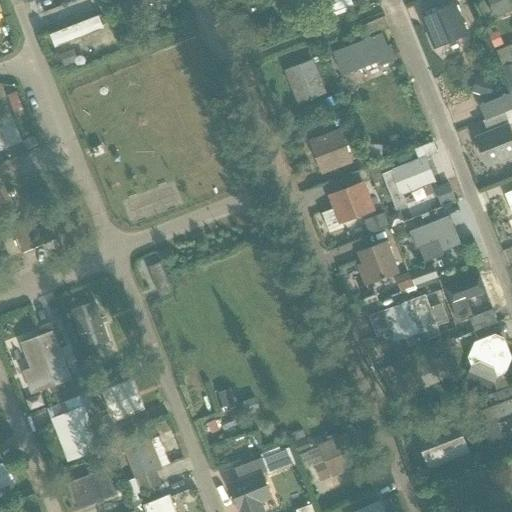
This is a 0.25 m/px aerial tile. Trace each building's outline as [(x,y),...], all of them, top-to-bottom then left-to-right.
[(149,5),(163,0),(116,0),(124,21),(152,11),(149,5)] [(352,5),(350,0),(325,0),(321,2),(327,16),(331,14),(333,18),(350,11),(349,7),(352,5)] [(511,0),(484,0),(493,19),(511,10),(511,0)] [(432,50),(468,35),(456,4),(420,18),(432,50)] [(98,17),(98,16),(49,35),(54,48),(103,29),(102,26),(106,24),(103,15),(98,17)] [(342,76),(391,57),(382,34),(334,52),(342,76)] [(511,44),(495,52),(511,91),(511,44)] [(297,105),(325,94),(311,60),(283,70),(297,105)] [(477,75),(470,94),(489,100),(495,81),(477,75)] [(484,121),(511,109),(511,102),(508,94),(478,106),(484,121)] [(486,168),(511,158),(511,131),(510,126),(511,124),(511,109),(484,121),(482,122),(486,131),(474,136),(477,146),(476,150),(478,157),(481,159),(482,159),(486,168)] [(336,127),(348,122),(343,110),(331,115),(336,127)] [(321,176),(353,163),(343,140),(349,138),(345,127),(307,143),(321,176)] [(363,158),(381,160),(383,146),(364,144),(363,158)] [(403,196),(435,183),(425,157),(381,174),(395,211),(407,206),(403,196)] [(393,167),(391,159),(368,168),(374,182),(381,179),(378,173),(393,167)] [(338,226),(375,212),(364,181),(326,195),(338,226)] [(441,207),(456,201),(448,182),(433,188),(441,207)] [(368,235),(389,227),(384,213),(363,221),(368,235)] [(441,253),(461,245),(449,216),(408,232),(415,249),(437,241),(441,253)] [(22,253),(57,239),(48,217),(13,231),(22,253)] [(364,287),(399,274),(387,240),(356,252),(360,263),(356,265),(364,287)] [(161,299),(173,294),(160,262),(148,267),(161,299)] [(414,287),(437,278),(432,267),(409,276),(414,287)] [(272,288),(285,283),(278,269),(266,274),(272,288)] [(444,282),(457,318),(472,313),(468,299),(488,292),(481,270),(444,282)] [(399,292),(412,287),(407,273),(394,278),(399,292)] [(436,327),(448,323),(441,303),(430,308),(425,295),(368,316),(376,337),(388,332),(392,343),(423,332),(426,341),(440,336),(436,327)] [(80,345),(108,337),(96,297),(68,306),(80,345)] [(469,319),(474,332),(504,321),(495,297),(489,299),(494,312),(492,312),(491,309),(469,319)] [(504,374),(511,360),(504,338),(494,335),(478,341),(474,332),(447,343),(450,353),(451,354),(467,347),(471,349),(467,358),(470,367),(468,372),(492,381),(496,391),(510,386),(504,374)] [(46,387),(70,379),(52,333),(21,344),(31,370),(38,367),(46,387)] [(459,374),(451,354),(450,353),(403,372),(411,393),(459,374)] [(113,422),(144,409),(132,379),(124,382),(122,375),(107,380),(110,387),(101,391),(113,422)] [(511,413),(511,389),(510,386),(496,391),(487,395),(491,406),(475,413),(488,449),(504,443),(500,432),(501,431),(499,424),(497,423),(495,420),(511,413)] [(223,408),(235,403),(229,389),(217,394),(223,408)] [(68,462),(101,449),(81,397),(48,410),(68,462)] [(467,455),(470,454),(458,419),(415,434),(428,469),(448,462),(451,472),(471,466),(467,455)] [(320,482),(370,463),(356,428),(338,435),(337,433),(325,437),(326,440),(317,444),(322,458),(312,463),(320,482)] [(165,469),(164,466),(169,464),(159,437),(150,440),(150,439),(123,449),(133,479),(124,483),(129,497),(161,484),(156,472),(165,469)] [(298,456),(311,450),(307,437),(292,443),(298,456)] [(493,461),(511,453),(511,452),(508,442),(489,450),(493,461)] [(294,465),(286,444),(260,454),(261,458),(235,468),(239,479),(227,484),(237,511),(264,511),(261,503),(271,499),(262,473),(267,471),(268,475),(294,465)] [(0,489),(15,483),(5,462),(0,464),(0,489)] [(76,511),(116,496),(106,469),(66,484),(76,511)] [(175,511),(169,495),(143,505),(145,511),(175,511)] [(385,511),(381,501),(353,511),(385,511)]
